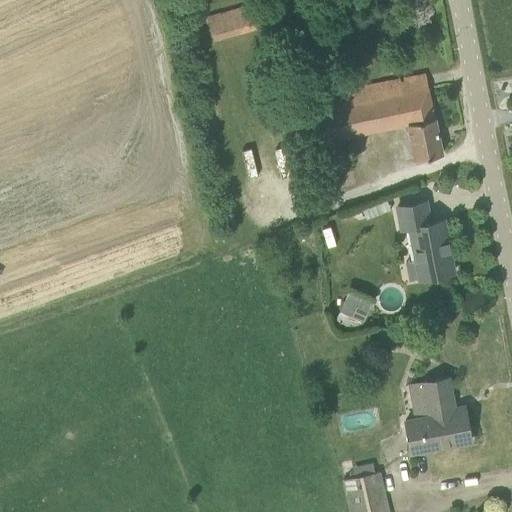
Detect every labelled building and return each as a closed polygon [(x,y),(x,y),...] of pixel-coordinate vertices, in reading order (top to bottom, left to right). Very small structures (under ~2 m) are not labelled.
[(253,3),(207,16),(214,41),(260,28),(253,3)] [(312,143),(327,140),(408,123),(415,159),(443,153),(426,73),(318,95),(320,108),(305,111),(312,143)] [(424,278),(454,272),(444,219),(429,222),(425,201),(397,206),(401,229),(410,227),(416,261),(421,260),(424,278)] [(411,452),(471,441),(465,406),(454,408),(448,377),(423,382),(429,416),(405,420),(411,452)] [(344,479),(351,511),(387,511),(378,471),(344,479)]
